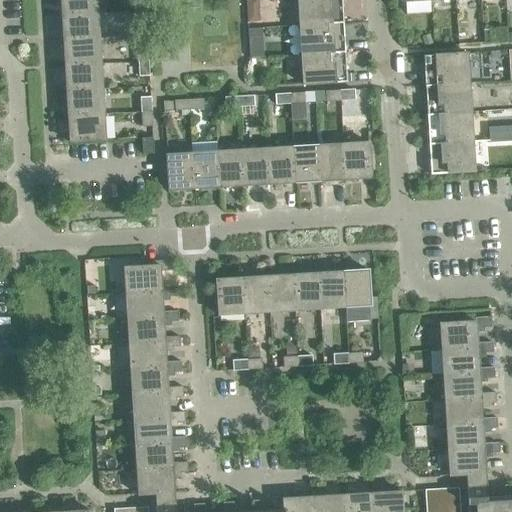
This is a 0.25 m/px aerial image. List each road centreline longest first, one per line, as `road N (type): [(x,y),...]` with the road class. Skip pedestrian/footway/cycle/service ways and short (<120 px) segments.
road 1 (residential): [(403,214),(378,0)]
road 2 (residential): [(403,214),(192,236)]
road 3 (residential): [(26,234),(13,72),(0,53)]
road 4 (residential): [(509,288),(409,293),(403,214)]
road 5 (residential): [(509,288),(500,207),(403,214)]
road 6 (residential): [(201,414),(192,236)]
road 7 (residential): [(192,236),(65,243),(26,234)]
road 8 (residential): [(285,482),(203,487),(201,414)]
